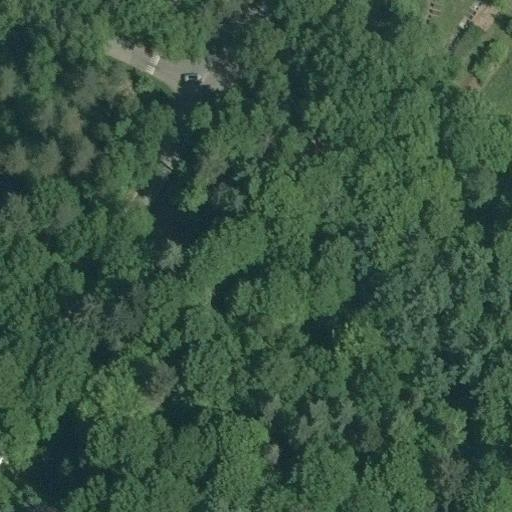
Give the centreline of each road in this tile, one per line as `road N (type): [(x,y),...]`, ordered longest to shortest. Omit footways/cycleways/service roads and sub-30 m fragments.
road 1 (tertiary): [(0,449),(205,90)]
road 2 (residential): [(205,90),(6,0)]
